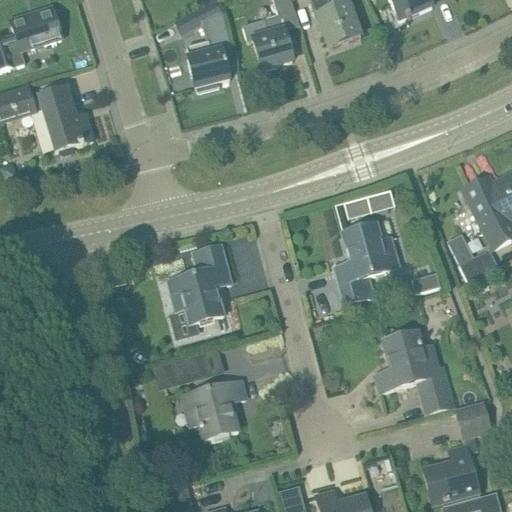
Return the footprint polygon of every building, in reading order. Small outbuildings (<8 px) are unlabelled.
[(243,30),(247,45),(252,44),(261,74),(292,65),(281,30),(298,25),(290,0),(271,0),(278,20),(243,30)] [(309,0),(321,34),(328,52),(360,41),(348,7),(331,13),(326,0),(309,0)] [(387,0),(390,7),(398,25),(406,22),(406,23),(410,22),(409,21),(431,11),(426,0),(387,0)] [(215,4),(174,26),(181,38),(221,17),(215,4)] [(0,42),(0,75),(25,68),(21,55),(51,46),(52,48),(56,46),(55,45),(61,43),(58,31),(63,29),(58,14),(24,24),(23,20),(10,24),(14,38),(0,42)] [(208,46),(186,51),(189,62),(187,63),(191,81),(192,80),(195,92),(196,92),(197,96),(218,91),(217,87),(229,84),(222,53),(211,56),(208,46)] [(49,137),(55,156),(58,155),(59,158),(63,160),(71,157),(73,154),(72,151),(77,149),(78,150),(83,148),(83,147),(93,144),(85,120),(76,122),(67,93),(48,99),(31,104),(27,91),(0,98),(0,125),(42,113),(49,137)] [(501,225),(511,219),(511,177),(483,192),(479,186),(462,195),(492,253),(511,244),(501,225)] [(349,267),(334,271),(339,289),(345,308),(373,300),(367,281),(389,275),(381,248),(380,245),(376,229),(341,239),(349,267)] [(176,284),(166,287),(174,317),(185,314),(189,330),(224,320),(215,292),(230,288),(225,268),(226,268),(221,249),(193,257),(198,278),(176,284)] [(458,269),(468,288),(496,273),(486,254),(458,269)] [(121,262),(106,265),(111,291),(127,288),(121,262)] [(375,379),(380,397),(416,387),(425,419),(453,412),(442,372),(427,376),(417,337),(382,346),(390,375),(375,379)] [(197,363),(171,370),(175,387),(202,380),(197,363)] [(191,399),(204,445),(238,435),(230,407),(245,403),(240,385),(191,399)] [(474,440),(491,435),(483,407),(455,414),(462,443),(465,442),(468,451),(466,451),(465,450),(448,455),(451,467),(423,475),(432,509),(442,507),(443,511),(468,511),(481,509),(478,497),(468,457),(478,455),(474,440)] [(164,477),(146,483),(149,491),(167,486),(164,477)] [(304,511),(299,491),(279,496),(283,511),(304,511)] [(318,511),(368,511),(365,500),(336,508),(333,496),(316,500),(318,511)]
